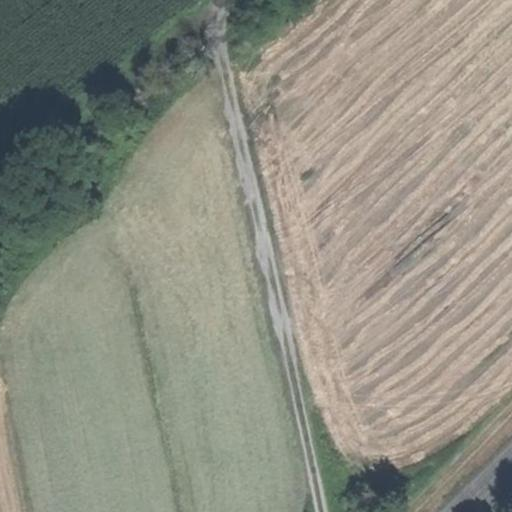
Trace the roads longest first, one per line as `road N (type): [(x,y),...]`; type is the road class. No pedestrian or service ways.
road 1 (track): [(322,511),(212,33),(228,0)]
road 2 (track): [(409,511),(511,412)]
